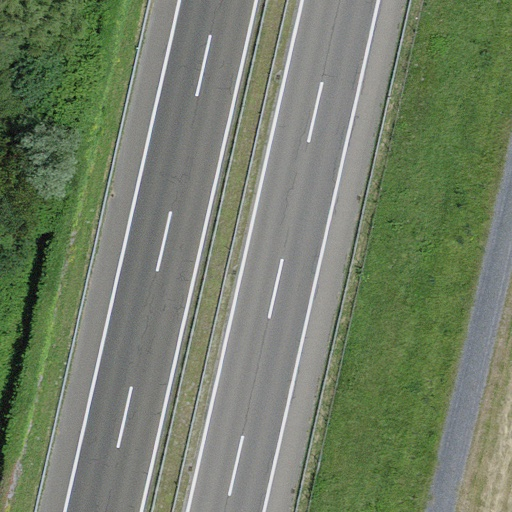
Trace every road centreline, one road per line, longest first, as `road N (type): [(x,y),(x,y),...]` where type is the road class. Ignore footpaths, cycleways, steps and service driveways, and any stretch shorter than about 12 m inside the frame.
road 1 (motorway): [(218,0),(103,511)]
road 2 (motorway): [(225,511),(340,0)]
road 3 (track): [(460,511),(511,295)]
